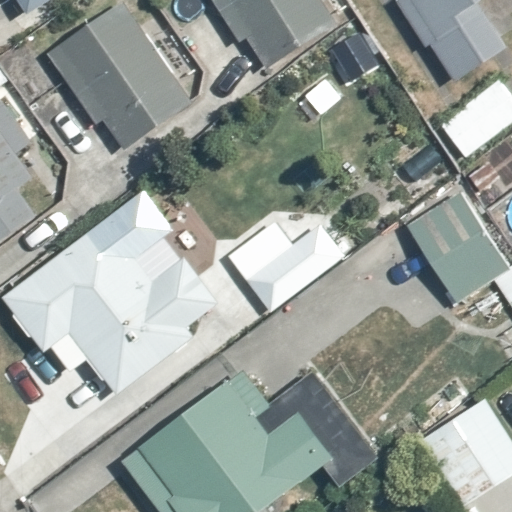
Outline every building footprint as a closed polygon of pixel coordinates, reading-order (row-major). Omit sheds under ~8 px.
[(19,0),(30,15),(52,0),(19,0)] [(193,101),(120,0),(118,0),(49,50),(122,152),(193,101)] [(322,0),(214,0),(240,41),(247,37),(266,67),(337,22),(322,0)] [(394,0),(428,50),(435,45),(458,80),(509,46),(480,2),(482,0),(394,0)] [(511,122),(511,94),(500,78),(441,123),(467,157),(511,122)] [(27,144),(41,134),(12,92),(0,100),(0,240),(63,197),(27,144)] [(410,223),(459,301),(494,279),(511,305),(511,248),(471,184),(410,223)] [(204,360),(242,332),(162,219),(145,196),(8,294),(48,350),(58,342),(75,365),(90,354),(117,393),(190,340),(204,360)] [(301,239),(276,207),(224,248),(273,311),(344,256),(319,225),(301,239)] [(304,411),(274,433),(262,418),(275,408),(244,367),(122,459),(161,511),(180,511),(183,510),(184,511),(258,511),(337,454),(304,411)] [(511,474),(511,438),(486,398),(423,439),(465,504),(511,474)]
